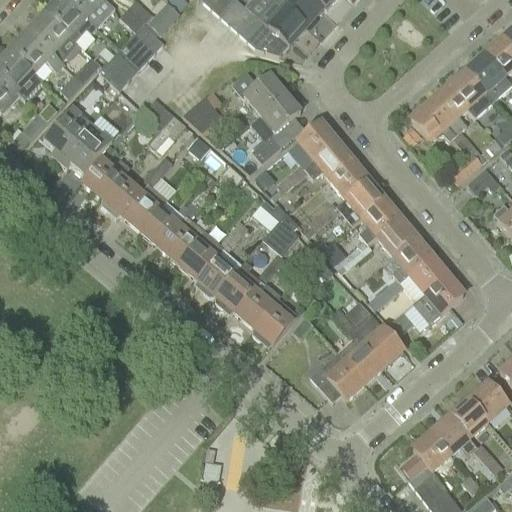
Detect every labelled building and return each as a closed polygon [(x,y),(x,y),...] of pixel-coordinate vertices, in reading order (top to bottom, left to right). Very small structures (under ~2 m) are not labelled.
[(97,0),(60,0),(60,1),(95,34),(113,15),(103,5),(97,0)] [(206,0),(200,7),(209,15),(222,0),(206,0)] [(234,5),(228,0),(222,0),(209,15),(218,23),(234,5)] [(276,0),(272,4),(304,33),(320,14),(304,0),(276,0)] [(304,0),(320,14),(328,6),(328,7),(332,7),(337,1),(337,0),(304,0)] [(60,1),(42,19),(68,43),(73,48),(83,37),(88,42),(95,34),(60,1)] [(255,23),(261,29),(245,47),(254,55),(277,61),(287,52),(304,33),(272,4),(255,23)] [(243,13),(234,5),(218,23),(227,31),(243,13)] [(134,6),(125,15),(142,31),(150,22),(134,6)] [(177,22),(175,20),(165,11),(147,30),(159,41),(177,22)] [(252,21),(243,13),(227,31),(236,39),(252,21)] [(142,31),(125,15),(117,24),(133,39),(142,31)] [(42,19),(25,38),(61,71),(59,69),(66,61),(58,54),(68,43),(42,19)] [(255,23),(252,21),(236,39),(245,47),(261,29),(255,23)] [(162,50),(142,31),(133,39),(132,40),(153,59),(162,50)] [(511,35),(502,45),(511,56),(511,35)] [(61,71),(25,38),(8,57),(33,80),(44,69),(54,78),(61,71)] [(153,59),(132,40),(124,50),(144,69),(153,59)] [(511,56),(502,45),(483,61),(502,82),(511,75),(511,76),(511,56)] [(144,69),(124,50),(115,59),(135,78),(144,69)] [(33,80),(8,57),(0,64),(0,84),(18,101),(23,106),(40,87),(33,80)] [(135,78),(115,59),(106,69),(126,88),(135,78)] [(502,82),(483,61),(465,77),(491,107),(510,91),(502,82)] [(89,63),(72,82),(81,90),(98,71),(89,63)] [(126,88),(106,69),(97,78),(117,97),(126,88)] [(491,107),(465,77),(446,94),(465,115),(473,124),(491,107)] [(256,92),(248,82),(245,80),(232,91),(242,104),(257,122),(283,100),(268,82),(256,92)] [(81,90),(72,82),(58,96),(67,105),(81,90)] [(18,101),(0,84),(0,119),(0,120),(18,101)] [(465,115),(446,94),(428,110),(454,140),(458,137),(459,138),(465,132),(456,123),(465,115)] [(269,143),(299,119),(283,100),(257,122),(248,130),(263,148),(269,143)] [(203,104),(193,112),(181,122),(200,139),(219,123),(203,104)] [(171,122),(171,121),(153,105),(143,117),(157,130),(154,134),(158,137),(171,122)] [(37,119),(46,127),(55,117),(47,109),(37,119)] [(454,140),(428,110),(409,127),(427,149),(439,138),(447,148),(451,144),(460,154),(464,151),(466,154),(470,151),(459,138),(458,137),(454,140)] [(485,131),(500,119),(493,110),(478,122),(485,131)] [(90,130),(70,113),(41,147),(53,157),(49,162),(57,169),(90,130)] [(46,127),(37,119),(20,137),(29,146),(46,127)] [(171,122),(158,137),(159,137),(147,151),(159,161),(184,133),(171,122)] [(317,129),(296,148),(312,167),(334,149),(317,129)] [(511,141),(511,130),(510,129),(495,142),(502,150),(511,141)] [(90,130),(57,169),(65,175),(69,170),(81,181),(110,147),(90,130)] [(420,145),(411,135),(401,143),(410,153),(420,145)] [(257,169),(277,153),(269,143),(263,148),(249,159),(257,169)] [(196,144),(187,155),(199,165),(208,154),(196,144)] [(460,154),(467,163),(472,168),(476,165),(480,169),(498,153),(494,147),(479,160),(470,151),(466,154),(464,151),(460,154)] [(303,175),(306,178),(311,185),(321,178),(328,186),(350,168),(334,149),(312,167),(312,168),(303,175)] [(511,161),(506,155),(498,162),(511,176),(511,161)] [(105,161),(99,167),(81,189),(100,205),(127,174),(119,166),(115,170),(105,161)] [(158,183),(170,169),(162,163),(153,174),(157,177),(154,180),(158,183)] [(472,168),(467,163),(453,175),(462,186),(480,169),(476,165),(472,168)] [(350,168),(328,186),(343,205),(365,187),(350,168)] [(242,184),(228,171),(219,182),(233,194),(242,184)] [(299,171),(289,180),(292,184),(289,186),(292,190),(306,178),(303,175),(299,171)] [(127,174),(100,205),(101,206),(100,207),(100,212),(106,216),(110,216),(111,215),(119,221),(138,200),(119,184),(128,174),(127,174)] [(138,200),(119,221),(138,238),(173,196),(158,183),(154,180),(157,177),(153,174),(141,188),(145,192),(138,200)] [(483,175),(466,191),(476,202),(486,192),(491,198),(498,191),(483,175)] [(292,184),(289,180),(275,191),(281,199),(292,190),(289,186),(292,184)] [(202,183),(195,190),(204,198),(211,190),(202,183)] [(331,209),(317,221),(321,224),(324,222),(327,225),(337,217),(342,222),(350,232),(359,224),(381,206),(381,205),(383,204),(383,200),(377,193),(373,193),(371,194),(366,188),(365,187),(343,205),(334,213),(331,209)] [(207,202),(200,195),(188,209),(192,212),(194,209),(198,213),(207,202)] [(174,196),(173,196),(138,238),(157,254),(175,232),(157,216),(174,196)] [(363,247),(352,256),(355,260),(352,262),(355,266),(369,255),(366,251),(375,244),(397,225),(381,206),(359,224),(366,232),(357,240),(363,247)] [(192,212),(188,209),(179,220),(183,224),(186,227),(188,225),(198,213),(194,209),(192,212)] [(275,209),(272,213),(267,219),(277,227),(283,220),(284,219),(275,209)] [(511,217),(509,220),(502,212),(491,221),(511,244),(511,217)] [(296,232),(284,219),(283,220),(277,227),(267,238),(287,254),(297,243),(291,237),(296,232)] [(321,224),(317,221),(307,229),(313,237),(327,225),(324,222),(321,224)] [(176,232),(175,232),(157,254),(176,270),(203,238),(188,225),(186,227),(183,224),(176,232)] [(397,225),(375,244),(391,263),(413,244),(414,243),(415,240),(406,230),(403,232),(397,225)] [(238,227),(228,238),(232,242),(230,245),(233,248),(245,234),(238,227)] [(218,250),(203,238),(176,270),(194,286),(213,264),(220,256),(216,252),(218,250)] [(220,256),(213,264),(194,286),(213,302),(232,280),(239,271),(224,258),(233,248),(230,245),(232,242),(228,238),(218,250),(216,252),(220,256)] [(429,263),(413,244),(391,263),(407,282),(429,263)] [(352,256),(338,268),(342,271),(345,275),(355,266),(352,262),(355,260),(352,256)] [(275,260),(264,274),(267,277),(270,274),(274,277),(283,266),(275,260)] [(330,280),(314,262),(306,271),(324,288),(330,280)] [(429,263),(407,282),(423,301),(445,282),(429,263)] [(232,280),(213,302),(232,318),(258,288),(262,291),(263,289),(274,277),(270,274),(267,277),(264,274),(255,284),(246,277),(250,273),(243,267),(239,271),(232,280)] [(414,308),(410,311),(427,331),(439,320),(461,302),(445,282),(423,301),(414,308)] [(387,298),(390,302),(401,293),(395,286),(381,297),(384,301),(387,298)] [(258,288),(232,318),(251,334),(276,305),(278,302),(263,289),(262,291),(258,288)] [(384,301),(381,297),(370,306),(376,313),(390,302),(387,298),(384,301)] [(276,305),(251,334),(252,335),(250,336),(251,340),(257,345),(261,345),(262,343),(270,350),(295,321),(276,305)] [(345,332),(349,329),(337,315),(330,322),(339,333),(343,329),(345,332)] [(408,327),(401,318),(388,328),(395,337),(408,327)] [(353,333),(349,329),(345,332),(343,329),(339,333),(351,346),(355,343),(363,352),(382,373),(401,356),(382,335),(368,320),(353,333)] [(453,321),(445,328),(451,335),(460,328),(453,321)] [(312,330),(304,323),(291,338),(299,345),(312,330)] [(351,346),(336,359),(363,390),(382,373),(363,352),(355,343),(351,346)] [(336,359),(308,384),(316,394),(325,386),(344,406),(363,390),(336,359)] [(511,367),(498,379),(511,395),(511,367)] [(486,390),(467,407),(486,428),(505,411),(486,390)] [(467,407),(448,423),(467,444),(486,428),(467,407)] [(467,444),(448,423),(430,439),(448,461),(457,453),(465,462),(471,456),(475,453),(467,444)] [(448,461),(430,439),(411,456),(423,470),(429,477),(448,461)] [(479,450),(475,453),(471,456),(483,470),(487,467),(484,464),(488,461),(479,450)] [(487,467),(483,470),(492,481),(500,474),(488,461),(484,464),(487,467)] [(216,490),(219,470),(204,467),(200,487),(216,490)] [(429,477),(423,470),(405,485),(412,495),(431,480),(429,477)] [(439,489),(431,480),(412,495),(420,504),(439,489)] [(479,493),(468,481),(459,489),(470,501),(479,493)] [(439,489),(420,504),(425,511),(428,511),(446,499),(439,489)] [(446,499),(428,511),(447,511),(453,508),(446,499)]
